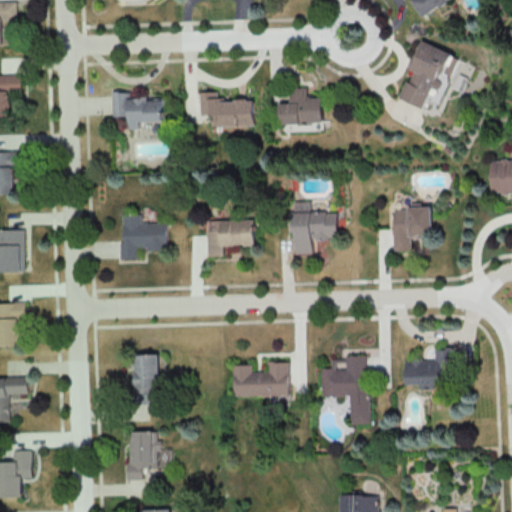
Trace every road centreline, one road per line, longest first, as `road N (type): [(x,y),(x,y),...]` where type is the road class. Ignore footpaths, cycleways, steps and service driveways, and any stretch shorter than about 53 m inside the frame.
road 1 (residential): [(62,0),(80,511)]
road 2 (residential): [(73,309),(469,298),(507,333),(511,376)]
road 3 (residential): [(351,35),(64,45)]
